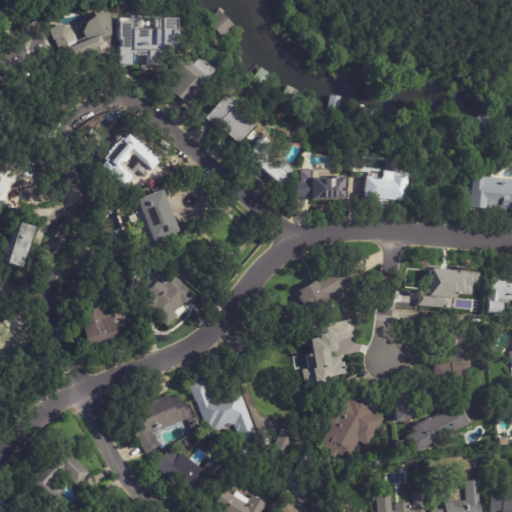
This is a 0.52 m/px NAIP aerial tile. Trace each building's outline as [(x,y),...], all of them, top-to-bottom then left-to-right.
[(231,25),(217,11),(205,23),(220,37),(231,25)] [(107,59),(94,64),(90,57),(63,67),(53,38),(50,40),(46,28),(52,27),(51,26),(62,24),(61,25),(68,29),(73,35),(75,41),(84,37),(82,32),(85,23),(94,17),(92,13),(109,13),(109,59),(107,59)] [(138,55),(131,55),(131,65),(117,65),(117,47),(119,47),(119,41),(116,41),(116,23),(151,23),(151,18),(174,18),(174,28),(181,28),(181,40),(174,40),(174,50),(167,50),(167,65),(147,65),(147,55),(138,55)] [(44,54),(0,79),(0,53),(23,40),(18,31),(20,29),(19,27),(27,23),(28,26),(31,24),(48,52),(44,54)] [(183,103),(181,105),(165,91),(174,81),(162,70),(175,56),(186,65),(191,59),(207,73),(201,79),(209,86),(197,99),(191,93),(183,103)] [(224,139),(216,133),(215,135),(197,120),(217,96),(224,102),(220,108),(237,122),(239,119),(249,127),(233,147),(224,139)] [(241,140),(247,133),(252,137),(247,144),(241,140)] [(102,159),(120,139),(127,146),(134,137),(164,164),(148,181),(134,168),(140,162),(129,152),(126,155),(126,158),(125,160),(123,161),(121,162),(117,166),(134,181),(126,190),(101,167),(106,162),(102,159)] [(266,162),(274,168),(277,163),(289,172),(277,186),(242,158),(257,139),(269,149),(262,158),(266,162)] [(17,183),(4,184),(3,165),(34,163),(36,181),(17,183)] [(341,199),(308,200),(308,197),(294,197),(293,180),(298,180),(298,170),(333,168),(333,176),(341,176),(342,199),(341,199)] [(360,195),(361,180),(377,181),(378,175),(404,177),(402,203),(360,200),(360,195)] [(499,181),(511,182),(511,211),(505,211),(505,214),(465,211),(465,208),(462,208),(464,177),(479,178),(479,180),(499,181)] [(167,207),(177,231),(136,248),(130,235),(136,233),(129,217),(132,216),(131,214),(139,211),(134,199),(159,189),(167,207)] [(120,206),(97,213),(96,206),(118,199),(120,206)] [(29,226),(32,227),(20,269),(1,263),(13,222),(29,226)] [(352,264),(359,277),(345,284),(346,287),(331,295),(335,303),(325,309),(321,300),(302,310),(295,297),(298,295),(295,289),(334,268),(335,271),(351,263),(352,264)] [(447,267),(457,268),(457,269),(472,270),(471,294),(439,292),(439,311),(417,310),(418,293),(426,293),(428,268),(444,269),(445,267),(447,267)] [(187,303),(182,308),(178,304),(170,312),(173,316),(163,326),(140,303),(146,297),(144,295),(146,294),(143,290),(164,268),(192,297),(187,303)] [(511,302),(501,302),(500,314),(483,313),(487,274),(511,276),(511,302)] [(109,318),(113,340),(82,346),(79,328),(82,327),(79,310),(97,307),(99,319),(109,317),(109,318)] [(0,331),(7,326),(13,321),(16,325),(26,316),(42,335),(22,353),(23,354),(9,366),(0,355),(0,341),(3,339),(0,335),(0,331)] [(343,356),(345,369),(343,369),(345,378),(306,386),(302,370),(318,366),(315,352),(317,351),(315,344),(315,345),(313,339),(336,335),(340,354),(342,354),(343,356)] [(469,335),(469,381),(431,381),(431,362),(452,362),(452,351),(438,351),(438,335),(469,335)] [(275,444),(284,423),(257,411),(246,382),(259,352),(279,347),(282,354),(281,357),(285,359),(279,372),(280,376),(278,380),(275,381),(272,387),(277,397),(280,390),(283,391),(285,387),(299,392),(286,423),(298,428),(287,454),(273,447),(275,444)] [(186,385),(202,379),(208,396),(206,397),(207,399),(237,387),(256,438),(241,444),(237,432),(235,431),(232,424),(211,432),(209,427),(204,428),(193,400),(192,401),(186,385)] [(368,446),(358,441),(347,461),(339,456),(337,459),(327,454),(329,451),(319,445),(329,427),(322,423),(338,393),(346,398),(349,392),(376,407),(373,413),(384,419),(368,446)] [(187,418),(151,433),(159,446),(144,454),(127,424),(132,421),(130,417),(138,414),(135,407),(166,394),(168,399),(176,396),(179,405),(184,403),(190,417),(187,418)] [(451,433),(413,454),(403,437),(413,431),(411,427),(428,417),(429,418),(446,409),(446,407),(457,400),(470,423),(451,433)] [(411,414),(403,414),(403,421),(393,422),(392,403),(402,402),(402,404),(410,404),(411,414)] [(196,423),(199,431),(194,433),(189,423),(195,420),(196,423)] [(404,440),(404,451),(396,452),(395,441),(404,440)] [(86,472),(87,473),(75,486),(61,473),(51,485),(65,497),(53,510),(24,483),(41,464),(40,462),(56,444),(86,472)] [(176,457),(182,462),(187,456),(196,463),(192,469),(207,481),(194,498),(152,466),(165,449),(176,457)] [(428,511),(428,510),(443,509),(442,502),(465,501),(464,481),(478,480),(480,511),(428,511)] [(511,511),(500,511),(488,511),(486,491),(511,488),(511,511)] [(223,511),(219,509),(213,506),(222,489),(234,496),(236,492),(250,500),(252,496),(268,504),(263,511),(223,511)] [(398,503),(406,502),(406,510),(410,510),(410,500),(423,499),(423,511),(373,511),(372,497),(388,496),(389,511),(392,511),(391,503),(398,503)] [(20,511),(0,511),(0,507),(7,500),(20,511)] [(288,503),(317,509),(316,511),(278,511),(280,501),(288,503)]
